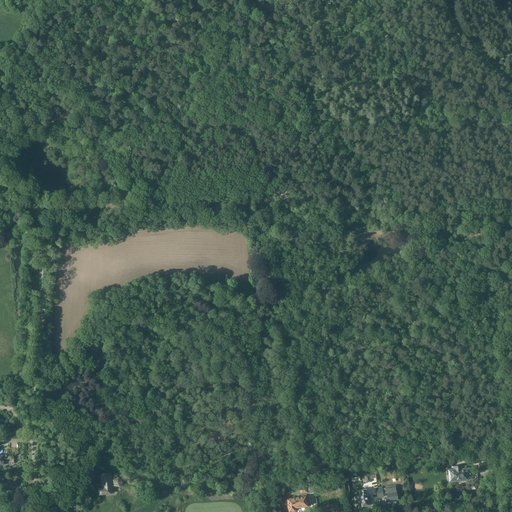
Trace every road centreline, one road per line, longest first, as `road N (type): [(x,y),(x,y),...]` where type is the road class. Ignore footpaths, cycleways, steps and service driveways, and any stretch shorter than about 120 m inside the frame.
road 1 (unknown): [(511,174),(374,182),(301,211),(231,186),(167,208),(60,222),(31,200)]
road 2 (unclassified): [(33,395),(42,226),(31,200),(0,168)]
